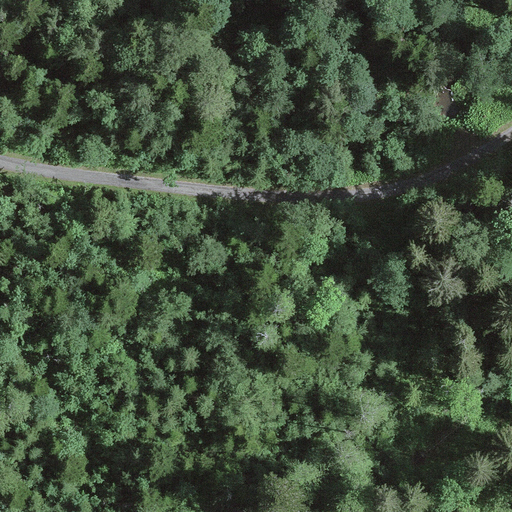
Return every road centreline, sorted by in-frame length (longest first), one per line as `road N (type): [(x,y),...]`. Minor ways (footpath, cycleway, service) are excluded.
road 1 (unclassified): [(0,162),(315,199),(389,192),(511,138)]
road 2 (track): [(0,322),(49,371),(140,511)]
